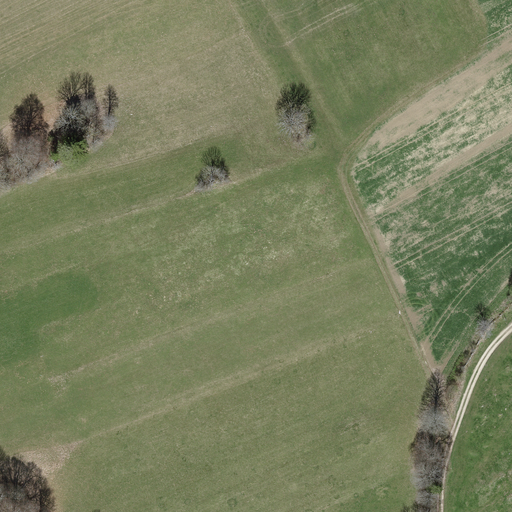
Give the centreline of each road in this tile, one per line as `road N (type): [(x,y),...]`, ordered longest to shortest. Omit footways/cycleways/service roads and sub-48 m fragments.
road 1 (track): [(451,440),(343,178),(352,147),(367,131),(476,52),(484,38),(470,0)]
road 2 (track): [(439,511),(448,446),(483,358)]
